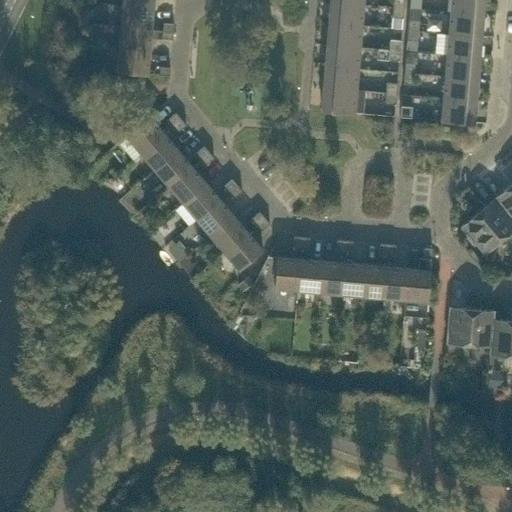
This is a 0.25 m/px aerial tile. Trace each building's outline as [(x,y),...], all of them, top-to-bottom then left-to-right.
[(420,8),(421,0),(410,0),(410,7),(420,8)] [(483,14),(483,0),(450,0),(450,11),(483,14)] [(361,25),(363,3),(330,1),(328,22),(361,25)] [(151,29),(153,7),(122,5),(120,26),(151,29)] [(403,17),(404,7),(393,6),(392,16),(403,17)] [(481,35),(483,14),(450,11),(448,32),(481,35)] [(408,29),(418,30),(419,19),(409,18),(408,29)] [(173,31),(174,22),(163,22),(162,30),(173,31)] [(359,46),(361,25),(328,22),(326,44),(359,46)] [(162,30),(151,29),(120,26),(119,48),(149,50),(150,37),(162,38),(172,38),(173,31),(162,30)] [(417,40),(418,30),(408,29),(407,39),(417,40)] [(436,33),(434,53),(446,54),(479,57),(481,35),(448,32),(448,34),(436,33)] [(389,49),(400,50),(401,39),(390,39),(389,49)] [(357,68),(359,46),(326,44),(325,65),(357,68)] [(147,73),(149,50),(119,48),(117,70),(147,73)] [(399,60),(400,50),(389,49),(388,59),(399,60)] [(477,78),(479,57),(446,54),(444,75),(477,78)] [(404,72),(415,73),(416,62),(405,61),(404,72)] [(356,89),(357,68),(325,65),(323,87),(356,89)] [(169,75),(170,67),(159,66),(159,74),(169,75)] [(414,83),(415,73),(404,72),(403,82),(414,83)] [(475,100),(477,78),(444,75),(443,97),(475,100)] [(386,92),(396,93),(397,82),(386,82),(386,92)] [(354,112),(356,89),(323,87),(321,109),(354,112)] [(395,103),(396,93),(386,92),(385,102),(395,103)] [(474,122),(475,100),(443,97),(441,119),(474,122)] [(411,117),(412,106),(401,105),(400,116),(411,117)] [(173,125),(181,118),(176,112),(168,119),(173,125)] [(141,152),(164,132),(149,115),(126,134),(141,152)] [(178,131),(186,124),(181,118),(173,125),(178,131)] [(154,168),(178,149),(164,132),(141,152),(154,168)] [(201,158),(209,151),(204,145),(196,152),(201,158)] [(168,185),(192,165),(178,149),(154,168),(168,185)] [(206,164),(214,157),(209,151),(201,158),(206,164)] [(182,201),(206,182),(192,165),(168,185),(182,201)] [(228,191),(237,184),(232,178),(223,185),(228,191)] [(196,218),(220,198),(206,182),(182,201),(196,218)] [(511,182),(495,197),(511,217),(511,182)] [(234,197),(242,190),(237,184),(228,191),(234,197)] [(483,253),(511,228),(511,217),(495,197),(461,226),(483,253)] [(210,234),(233,215),(220,198),(196,218),(210,234)] [(256,224),(265,217),(259,211),(251,218),(256,224)] [(224,251),(247,231),(233,215),(210,234),(224,251)] [(262,230),(270,223),(265,217),(256,224),(262,230)] [(239,268),(262,249),(247,231),(224,251),(239,268)] [(301,247),(302,236),(294,235),(293,246),(301,247)] [(309,247),(310,237),(302,236),(301,247),(309,247)] [(344,250),(345,240),(337,239),(336,250),(344,250)] [(352,251),(352,240),(345,240),(344,250),(352,251)] [(387,254),(388,243),(380,243),(379,253),(387,254)] [(395,255),(396,244),(388,243),(387,254),(395,255)] [(431,258),(432,247),(424,246),(423,257),(431,258)] [(297,289),(300,258),(277,256),(274,287),(297,289)] [(319,290),(321,260),(300,258),(297,289),(319,290)] [(340,292),(343,262),(321,260),(319,290),(340,292)] [(362,294),(364,264),(343,262),(340,292),(362,294)] [(383,296),(386,265),(364,264),(362,294),(383,296)] [(405,298),(407,267),(386,265),(383,296),(405,298)] [(427,300),(430,269),(407,267),(405,298),(427,300)] [(493,318),(494,310),(449,306),(446,341),(489,345),(490,345),(493,318)] [(511,319),(493,318),(490,345),(489,345),(489,353),(511,355),(511,319)] [(425,329),(415,328),(414,349),(424,350),(425,329)]
